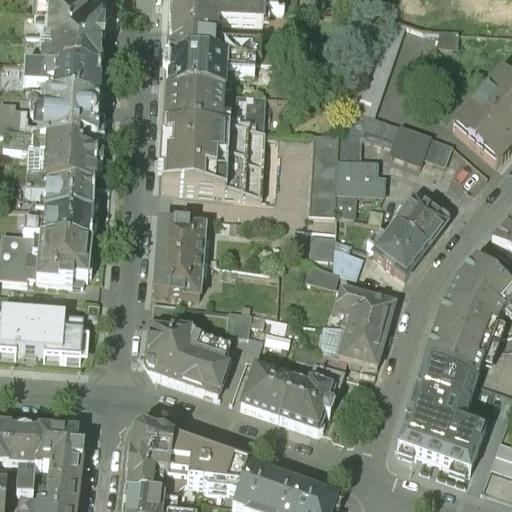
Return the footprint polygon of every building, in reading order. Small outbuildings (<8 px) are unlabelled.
[(35,0),(35,13),(44,14),(102,17),(102,0),(35,0)] [(170,0),(170,12),(262,17),(278,18),(279,0),(170,0)] [(419,0),(389,0),(381,23),(404,30),(409,32),(419,0)] [(262,17),(170,12),(168,38),(214,40),(215,29),(261,32),(262,17)] [(102,17),(44,14),(43,26),(41,26),(40,43),(100,46),(100,42),(102,41),(103,39),(104,35),(104,32),(103,29),(101,28),(102,17)] [(381,23),(349,116),(371,124),(404,30),(381,23)] [(214,40),(168,38),(167,64),(213,66),(214,51),(214,40)] [(458,40),(438,38),(437,53),(456,54),(458,40)] [(100,46),(40,43),(39,59),(41,59),(41,72),(98,75),(99,63),(101,62),(102,60),(103,56),(103,53),(102,51),(100,50),(100,46)] [(260,53),(214,51),(213,66),(225,67),(259,68),(260,53)] [(213,66),(167,64),(165,100),(223,103),(225,67),(213,66)] [(41,72),(23,71),(22,89),(39,90),(39,104),(97,107),(97,103),(99,103),(101,102),(101,95),(99,93),(98,93),(98,75),(41,72)] [(490,92),(462,125),(467,129),(459,138),(455,133),(453,135),(495,172),(511,152),(511,92),(500,82),(498,84),(503,88),(495,97),(490,92)] [(223,103),(165,100),(163,136),(263,140),(265,105),(229,103),(229,104),(223,103)] [(39,104),(33,103),(32,108),(40,108),(38,149),(84,151),(84,144),(94,145),(95,142),(97,142),(103,138),(104,129),(100,124),(96,123),(97,107),(39,104)] [(349,116),(339,144),(338,144),(335,223),(353,226),(354,205),(381,206),(382,188),(373,188),(374,173),(357,172),(359,148),(371,148),(391,156),(388,164),(420,174),(423,165),(444,172),(452,153),(371,124),(349,116)] [(15,133),(0,130),(0,144),(3,145),(14,146),(15,133)] [(263,140),(163,136),(160,197),(259,207),(263,140)] [(338,144),(312,143),(307,224),(335,226),(335,223),(338,144)] [(38,149),(37,149),(14,146),(3,145),(1,158),(27,162),(26,188),(31,189),(92,192),(93,177),(96,178),(100,175),(102,173),(102,164),(100,161),(96,159),(84,158),(84,151),(38,149)] [(31,189),(25,189),(24,204),(41,204),(40,218),(91,220),(91,218),(96,214),(96,207),(92,203),(92,192),(31,189)] [(430,220),(413,207),(393,234),(425,258),(446,231),(446,229),(445,227),(435,219),(433,218),(431,219),(430,220)] [(40,218),(30,217),(29,231),(23,230),(23,244),(89,251),(90,237),(95,232),(96,226),(90,223),(91,220),(40,218)] [(511,221),(491,245),(511,263),(511,221)] [(187,232),(173,230),(173,234),(158,233),(156,266),(205,270),(207,254),(202,254),(204,234),(187,232)] [(425,258),(393,234),(372,263),(383,272),(382,273),(392,280),(393,278),(404,286),(425,258)] [(23,244),(6,243),(6,245),(22,247),(20,254),(18,259),(16,262),(14,266),(10,270),(3,275),(2,289),(26,291),(26,287),(35,288),(35,289),(70,292),(71,286),(86,287),(90,281),(90,272),(88,266),(89,251),(23,244)] [(333,245),(312,243),(310,265),(331,268),(333,245)] [(350,255),(334,249),(332,281),(353,287),(361,266),(348,262),(350,255)] [(205,270),(156,266),(153,301),(168,302),(168,304),(182,305),(182,304),(198,306),(200,285),(204,286),(205,270)] [(332,281),(304,270),(299,288),(334,298),(338,283),(332,281)] [(468,277),(462,285),(461,284),(459,286),(460,287),(451,298),(446,308),(443,317),(442,316),(441,319),(442,319),(439,328),(438,328),(437,330),(438,330),(430,351),(429,351),(428,353),(430,353),(426,363),(425,362),(424,364),(425,365),(422,372),(474,390),(476,389),(496,335),(503,323),(511,312),(511,302),(501,293),(500,293),(494,289),(494,287),(474,270),(470,276),(469,275),(467,277),(468,277)] [(393,313),(340,298),(334,319),(349,323),(346,337),(384,347),(393,313)] [(174,313),(152,310),(149,333),(171,336),(174,313)] [(98,312),(87,311),(85,326),(96,327),(98,312)] [(64,323),(0,317),(0,361),(15,363),(15,359),(42,361),(42,365),(79,368),(82,328),(63,327),(64,323)] [(250,322),(227,320),(224,341),(247,344),(250,322)] [(191,341),(149,336),(145,371),(152,383),(216,406),(229,367),(224,365),(227,357),(191,344),(191,341)] [(384,347),(346,337),(338,366),(375,377),(384,347)] [(262,348),(247,344),(244,368),(256,371),(262,348)] [(321,362),(298,355),(294,367),(317,374),(321,362)] [(474,390),(422,372),(396,457),(469,483),(484,438),(462,429),(476,391),(474,390)] [(343,384),(313,375),(307,392),(331,399),(331,401),(336,403),(343,384)] [(291,390),(253,377),(240,414),(277,427),(290,391),(291,390)] [(306,396),(290,391),(277,427),(317,441),(318,441),(321,440),(323,438),(324,435),(322,431),(321,430),(323,424),(328,426),(332,414),(327,412),(331,401),(331,399),(307,392),(306,396)] [(9,436),(0,435),(0,511),(3,511),(5,494),(0,493),(0,473),(6,474),(9,437),(9,436)] [(37,439),(9,437),(6,474),(18,475),(16,500),(32,502),(34,476),(37,439)] [(74,438),(55,437),(55,440),(37,439),(34,476),(40,477),(40,474),(50,475),(47,492),(77,495),(81,458),(74,458),(76,442),(73,441),(74,438)] [(140,438),(131,443),(124,503),(163,507),(171,449),(140,438)] [(214,464),(212,464),(196,462),(197,458),(195,458),(196,454),(178,447),(177,451),(171,449),(166,484),(186,487),(186,492),(202,494),(203,497),(205,498),(206,499),(224,501),(224,499),(234,502),(233,503),(236,504),(246,476),(232,471),(233,467),(215,461),(214,464)] [(487,491),(509,495),(511,477),(511,454),(495,451),(487,491)] [(333,511),(335,507),(246,476),(236,504),(232,511),(333,511)] [(186,487),(166,484),(163,507),(176,508),(178,497),(185,492),(186,492),(186,487)] [(74,511),(77,495),(47,492),(44,511),(74,511)] [(163,507),(124,503),(122,511),(173,511),(174,509),(163,507)]
